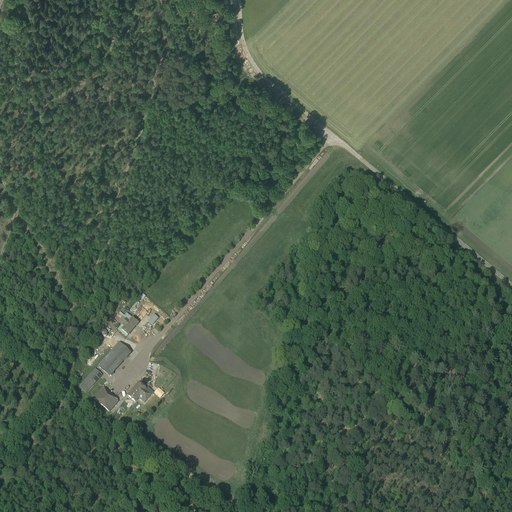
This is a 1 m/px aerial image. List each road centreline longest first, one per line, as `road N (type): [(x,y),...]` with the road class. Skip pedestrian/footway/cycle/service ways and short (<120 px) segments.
road 1 (unknown): [(125,511),(111,497),(141,461),(72,410),(57,352),(71,318),(56,273),(85,249),(91,218),(114,193),(134,111),(129,85),(103,51),(113,0)]
road 2 (track): [(174,0),(64,371)]
road 3 (track): [(511,285),(332,135)]
road 4 (track): [(332,135),(257,70),(240,35),(238,0)]
